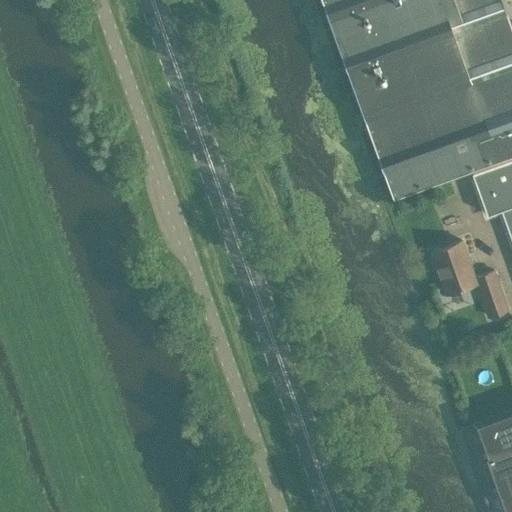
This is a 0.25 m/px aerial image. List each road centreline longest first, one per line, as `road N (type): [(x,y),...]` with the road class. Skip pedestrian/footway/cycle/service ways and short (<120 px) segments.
road 1 (unclassified): [(281,511),(99,0)]
road 2 (primary): [(334,511),(153,0)]
